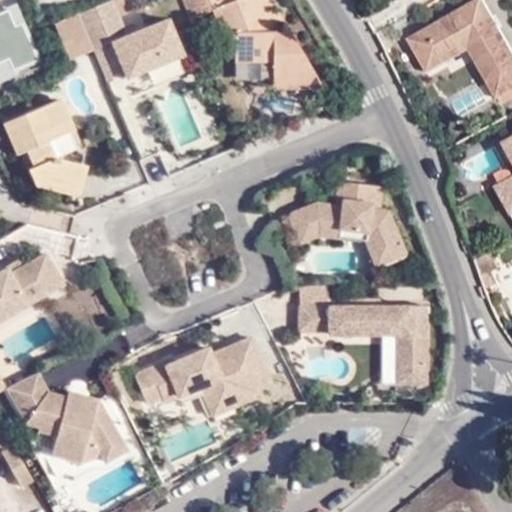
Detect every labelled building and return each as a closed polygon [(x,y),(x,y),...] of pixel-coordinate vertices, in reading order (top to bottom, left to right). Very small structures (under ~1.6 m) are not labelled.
[(106,0),(98,0),(71,12),(85,45),(103,38),(115,69),(117,72),(173,49),(160,16),(120,33),(114,19),(106,0)] [(220,0),(182,0),(190,17),(211,8),(221,31),(234,32),(234,61),(286,62),(286,87),(321,87),(287,28),(278,28),(276,24),(263,0),(232,0),(222,4),(220,0)] [(283,22),(266,0),(263,0),(276,24),(283,22)] [(427,70),(448,58),(445,51),(472,35),(489,64),(481,69),(496,94),(511,84),(511,45),(486,0),(469,0),(407,35),(427,70)] [(149,14),(146,6),(139,9),(142,17),(149,14)] [(445,51),(448,58),(469,47),(481,69),(489,64),(472,35),(445,51)] [(85,45),(98,76),(115,69),(103,38),(85,45)] [(286,62),(234,61),(233,77),(241,77),(272,77),(272,87),(286,87),(286,62)] [(75,126),(62,96),(2,121),(14,151),(25,147),(33,165),(27,167),(34,183),(74,194),(80,191),(85,164),(82,162),(84,152),(77,149),(69,129),(75,126)] [(511,210),(511,135),(505,140),(511,153),(511,175),(496,185),(510,212),(511,210)] [(338,206),(341,183),(334,182),(331,204),(338,206)] [(378,187),(341,183),(338,206),(331,204),(314,202),(289,213),(299,239),(317,232),(337,234),(339,227),(352,229),(366,231),(365,238),(372,254),(399,243),(385,209),(376,207),(378,187)] [(403,253),(399,243),(372,254),(376,264),(403,253)] [(0,270),(0,316),(61,280),(45,253),(13,272),(8,266),(0,270)] [(425,306),(297,306),(297,327),(329,328),(329,332),(397,333),(396,382),(425,382),(425,306)] [(201,383),(204,389),(214,412),(253,396),(251,389),(271,380),(252,335),(213,350),(210,345),(174,360),(172,356),(136,371),(148,402),(164,395),(166,399),(180,393),(201,383)] [(36,372),(7,387),(24,420),(35,423),(35,427),(56,432),(52,451),(80,458),(98,449),(104,458),(124,447),(97,399),(69,390),(66,396),(59,394),(46,389),(36,372)] [(183,400),(204,389),(201,383),(180,393),(183,400)] [(35,479),(17,448),(5,454),(23,487),(35,479)]
